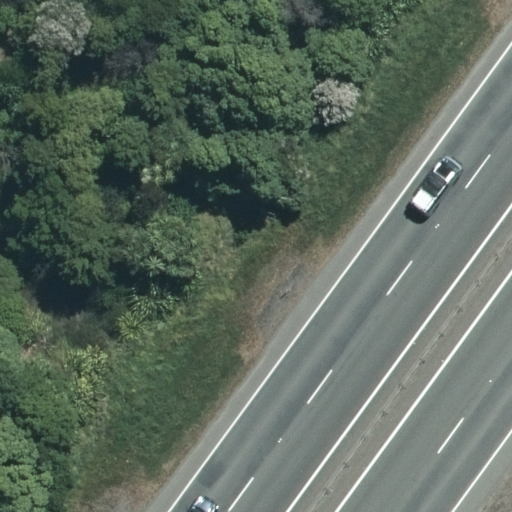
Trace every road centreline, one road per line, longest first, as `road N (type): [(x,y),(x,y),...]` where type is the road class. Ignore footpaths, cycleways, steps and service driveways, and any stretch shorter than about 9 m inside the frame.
road 1 (trunk): [(233,511),(511,133)]
road 2 (trunk): [(511,344),(390,511)]
